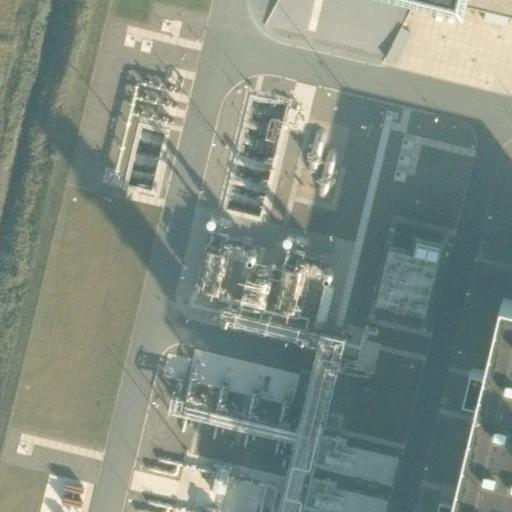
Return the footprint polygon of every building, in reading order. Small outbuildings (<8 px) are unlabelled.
[(511,0),(432,0),(511,17),(511,0)] [(424,315),(440,247),(417,241),(414,255),(390,249),(377,304),(424,315)] [(209,249),(199,287),(206,288),(204,297),(220,301),(223,292),(229,294),(231,286),(224,284),(226,277),(229,277),(232,264),(230,263),(231,256),(226,255),(227,251),(221,250),(221,252),(209,249)] [(317,309),(332,312),(336,285),(321,282),(317,309)] [(511,511),(511,299),(502,297),(485,371),(472,368),(465,401),(476,404),(451,511),(439,511),(438,511),(437,511),(511,511)]
